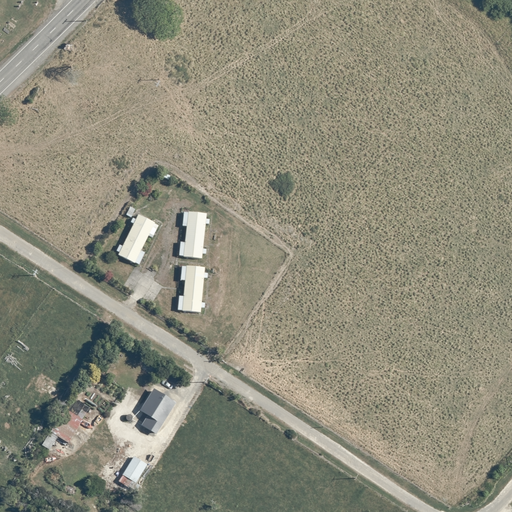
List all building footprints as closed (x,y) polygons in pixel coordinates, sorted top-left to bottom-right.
[(131,218),(136,210),(131,207),(126,215),(131,218)] [(179,256),(184,256),(184,257),(202,259),(203,254),(206,254),(207,250),(203,249),(206,224),(209,225),(210,220),(207,219),(207,214),(189,212),(189,213),(184,213),(182,226),(187,227),(185,243),(181,242),(179,256)] [(155,223),(139,215),(136,220),(133,219),(131,223),(134,224),(123,247),(120,245),(117,251),(120,253),(118,256),(135,264),(136,263),(139,265),(146,253),(142,251),(149,236),(153,238),(159,226),(155,224),(155,223)] [(208,274),(205,273),(205,268),(187,266),(187,267),(182,267),(181,281),(185,281),(184,297),(179,296),(178,311),(182,311),(201,313),(202,308),(205,308),(205,303),(202,303),(204,278),(208,278),(208,274)] [(152,432),(156,435),(176,403),(154,389),(140,411),(148,416),(142,426),(146,429),(152,434),(152,432)] [(65,409),(51,432),(69,444),(84,420),(65,409)] [(54,440),(46,434),(39,445),(47,450),(54,440)] [(126,486),(130,480),(136,484),(148,465),(134,457),(123,475),(123,476),(120,482),(126,486)]
